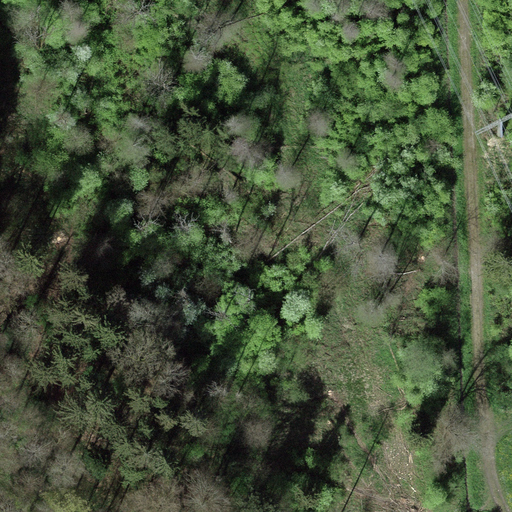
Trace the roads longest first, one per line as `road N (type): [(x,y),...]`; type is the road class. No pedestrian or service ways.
road 1 (track): [(247,0),(439,511)]
road 2 (track): [(458,0),(475,296),(504,511)]
